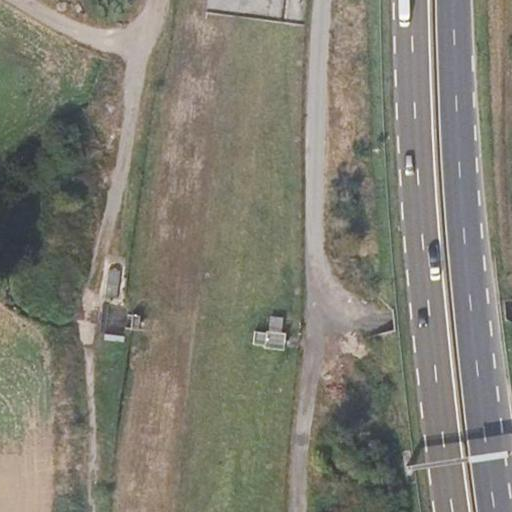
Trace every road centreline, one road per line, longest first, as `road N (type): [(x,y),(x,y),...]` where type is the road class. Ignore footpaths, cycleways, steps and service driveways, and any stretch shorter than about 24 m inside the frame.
road 1 (trunk): [(411,0),(414,174),(449,511)]
road 2 (trunk): [(490,442),(466,246),(452,0)]
road 3 (unclassified): [(381,319),(344,319),(323,302),(317,277),(319,36)]
road 4 (track): [(139,54),(86,302)]
road 5 (track): [(323,302),(298,472),(304,511)]
road 6 (track): [(86,302),(94,511)]
road 7 (track): [(25,0),(139,54),(152,0)]
road 8 (unclassified): [(381,319),(511,318)]
